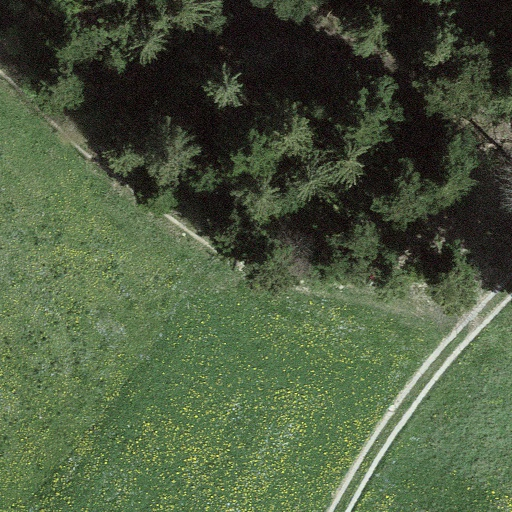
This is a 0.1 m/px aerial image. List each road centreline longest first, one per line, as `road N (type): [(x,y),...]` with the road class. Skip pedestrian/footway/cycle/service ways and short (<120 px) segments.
road 1 (track): [(264,0),(407,106),(511,122)]
road 2 (track): [(507,293),(439,364),(343,511)]
